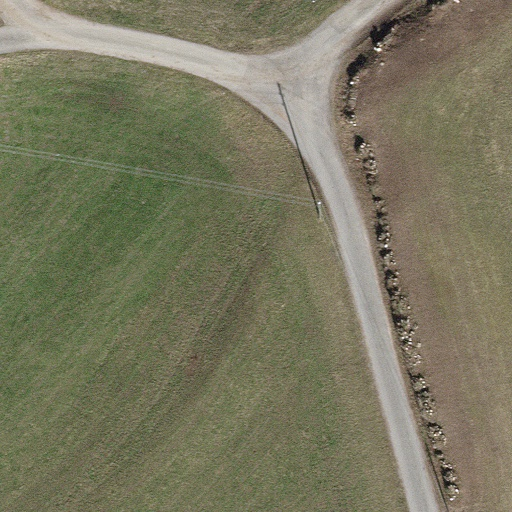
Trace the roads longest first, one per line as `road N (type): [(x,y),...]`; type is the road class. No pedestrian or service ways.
road 1 (track): [(425,511),(324,151),(283,97)]
road 2 (track): [(283,97),(206,60),(45,31)]
road 3 (track): [(283,97),(378,0)]
